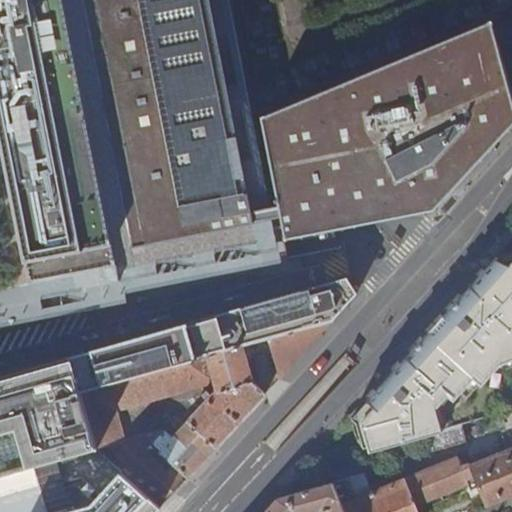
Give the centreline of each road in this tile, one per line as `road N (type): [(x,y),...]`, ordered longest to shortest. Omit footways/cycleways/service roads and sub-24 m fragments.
road 1 (secondary): [(511,153),(185,511)]
road 2 (secondary): [(229,511),(466,261),(511,193)]
